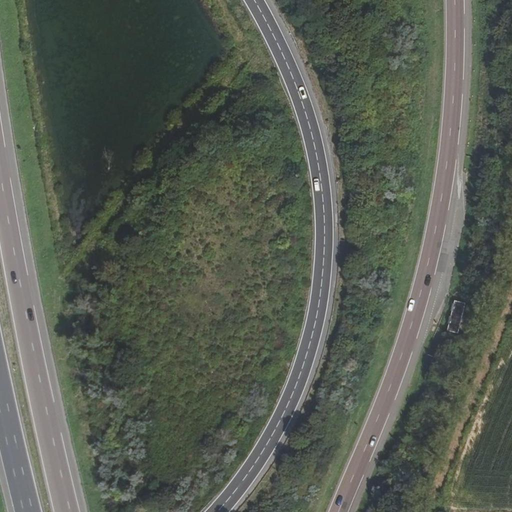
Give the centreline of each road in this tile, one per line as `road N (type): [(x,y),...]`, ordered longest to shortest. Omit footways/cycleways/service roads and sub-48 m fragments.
road 1 (trunk): [(216,511),(291,396),(311,337),(323,254),(317,165),(301,103),(253,0)]
road 2 (motorway): [(337,511),(424,277),(442,185),(453,0)]
road 3 (motorway): [(69,511),(0,179)]
